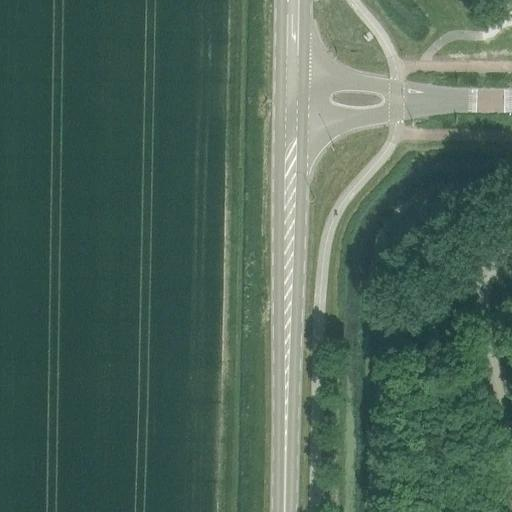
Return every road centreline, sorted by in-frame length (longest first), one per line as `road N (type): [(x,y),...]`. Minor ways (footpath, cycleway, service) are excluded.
road 1 (primary): [(279,96),(278,439),(285,451)]
road 2 (primary): [(285,451),(302,121)]
road 3 (residential): [(302,121),(466,101)]
road 4 (residential): [(466,101),(303,80)]
